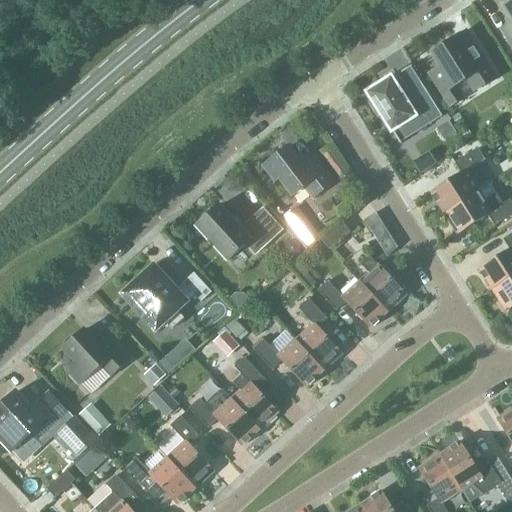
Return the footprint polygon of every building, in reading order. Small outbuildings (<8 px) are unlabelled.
[(511,0),(510,0),(510,3),(503,7),(511,20),(511,21),(501,29),(511,46),(511,0)] [(466,31),(432,52),(440,66),(429,73),(450,106),(462,98),(455,86),(466,79),(474,91),(495,78),(466,31)] [(380,112),(391,130),(398,126),(406,138),(442,116),(421,84),(401,96),(390,79),(368,93),(372,99),(369,101),(377,114),(380,112)] [(288,147),(263,166),(275,181),(279,178),(292,195),(304,186),(313,198),(333,182),(311,154),(300,162),(288,147)] [(443,212),(478,190),(466,171),(485,160),(477,148),(454,162),(461,173),(431,192),(443,212)] [(495,193),(484,200),(478,190),(443,212),(457,234),(487,215),(494,226),(511,214),(511,203),(510,199),(502,204),(495,193)] [(262,209),(240,229),(239,228),(239,227),(230,217),(230,218),(219,206),(213,211),(211,211),(209,211),(207,212),(205,213),(204,214),(203,215),(202,217),(202,218),(202,219),(202,220),(202,221),(196,226),(227,260),(245,244),(255,254),(281,230),(262,209)] [(293,225),(305,240),(317,230),(305,216),(293,225)] [(342,222),(321,239),(329,249),(350,232),(342,222)] [(492,289),(511,275),(511,233),(503,239),(509,250),(479,269),(492,289)] [(392,280),(378,265),(377,265),(369,257),(360,265),(368,274),(359,282),(387,312),(406,295),(402,290),(404,288),(394,278),(392,280)] [(183,282),(176,289),(154,265),(121,295),(155,332),(165,322),(172,329),(183,319),(176,312),(187,301),(194,294),(201,301),(211,292),(193,272),(183,282)] [(511,275),(492,289),(505,311),(511,307),(511,309),(511,275)] [(387,312),(359,282),(342,297),(328,281),(317,290),(336,310),(345,302),(369,328),(387,312)] [(295,341),(322,371),(342,354),(317,327),(327,319),(308,299),(298,308),(313,324),(295,341)] [(231,329),(214,337),(223,356),(240,348),(231,329)] [(76,362),(67,370),(80,384),(101,365),(111,376),(127,361),(100,330),(91,338),(83,330),(74,338),(72,337),(69,338),(66,341),(65,343),(65,346),(66,346),(64,348),(76,362)] [(322,371),(295,341),(278,356),(263,340),(253,349),(272,369),(281,361),(305,387),(322,371)] [(352,341),(342,351),(358,367),(368,357),(352,341)] [(230,400),(258,430),(277,413),(253,386),(262,378),(244,357),(234,367),(241,375),(232,382),(240,391),(231,399),(230,400)] [(156,383),(169,377),(164,363),(150,368),(156,383)] [(230,400),(231,399),(222,389),(205,405),(199,399),(189,408),(207,428),(217,420),(241,446),(258,430),(230,400)] [(37,440),(67,413),(48,392),(37,402),(36,401),(29,406),(16,392),(0,406),(0,440),(10,452),(18,445),(28,456),(41,445),(37,440)] [(89,407),(82,416),(104,436),(112,427),(89,407)] [(511,409),(497,419),(511,443),(511,451),(505,456),(511,467),(511,409)] [(166,459),(194,489),(213,471),(189,445),(198,436),(180,416),(170,426),(184,442),(166,459)] [(74,417),(56,433),(76,456),(95,438),(74,417)] [(485,459),(475,466),(460,442),(440,455),(462,490),(471,484),(481,495),(500,483),(490,466),(485,459)] [(446,511),(441,503),(462,490),(440,455),(418,469),(437,499),(426,506),(430,511),(446,511)] [(135,457),(125,467),(159,504),(169,496),(177,505),(194,489),(166,459),(150,473),(135,457)] [(55,498),(74,480),(66,471),(46,488),(55,498)] [(94,509),(97,511),(132,511),(141,503),(116,475),(105,485),(112,492),(104,500),(94,509)] [(361,505),(365,511),(393,511),(381,492),(361,505)]
